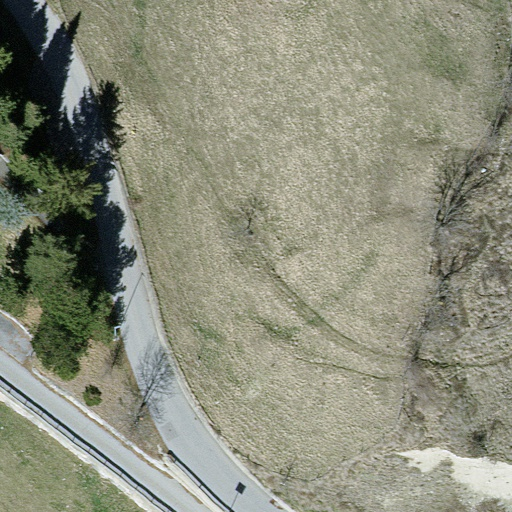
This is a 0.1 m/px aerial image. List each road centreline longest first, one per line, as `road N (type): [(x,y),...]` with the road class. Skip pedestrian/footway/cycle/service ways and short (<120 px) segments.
road 1 (unclassified): [(22,0),(63,83),(155,359),(191,438),(273,511)]
road 2 (residential): [(164,511),(0,385)]
